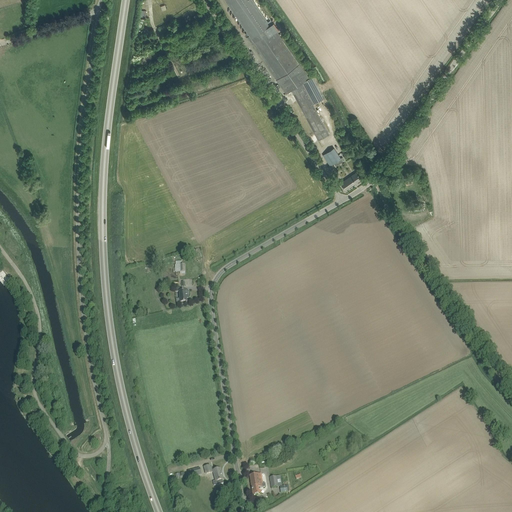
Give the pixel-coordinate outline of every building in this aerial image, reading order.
[(257,0),(225,0),(250,35),(247,37),(285,93),(292,90),(318,140),(338,130),(323,99),(325,98),(313,75),(309,78),(277,31),(278,30),(257,0)] [(335,137),(343,152),(351,148),(343,133),(335,137)] [(343,161),(341,158),(334,148),(323,155),(330,166),(335,163),(337,166),(343,161)] [(357,172),(341,183),(345,190),(362,178),(357,172)] [(405,179),(406,183),(413,182),(411,176),(412,176),(411,173),(403,175),(404,179),(405,179)] [(181,303),(182,302),(187,302),(187,297),(189,297),(188,290),(179,291),(180,299),(176,299),(177,303),(181,302),(181,303)] [(210,466),(204,467),(205,472),(206,474),(211,473),(211,472),(212,472),(213,472),(215,481),(213,482),(214,486),(223,484),(223,480),(220,468),(212,470),(212,469),(212,467),(210,468),(210,466)] [(201,474),(200,468),(189,471),(190,477),(201,474)] [(261,474),(255,475),(250,475),(253,495),(261,494),(260,488),(266,487),(265,483),(263,484),(261,474)] [(277,476),(270,478),(271,488),(278,487),(280,486),(281,486),(282,486),(280,476),(277,476)]
